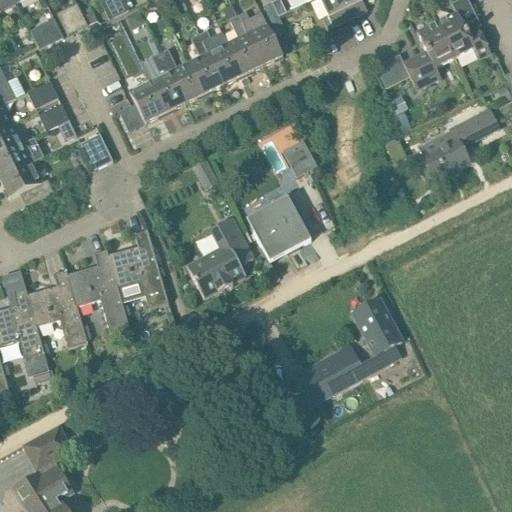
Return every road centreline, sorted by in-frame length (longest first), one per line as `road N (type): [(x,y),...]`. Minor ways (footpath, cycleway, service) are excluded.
road 1 (residential): [(0,452),(294,289),(511,180)]
road 2 (residential): [(123,166),(386,42),(400,0)]
road 3 (residential): [(11,260),(103,215),(123,166)]
road 4 (residential): [(123,166),(64,42)]
